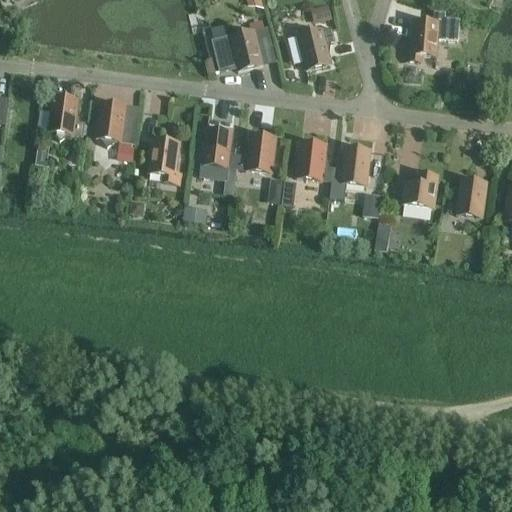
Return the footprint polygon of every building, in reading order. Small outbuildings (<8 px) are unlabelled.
[(12,0),(1,0),(4,10),(14,7),(12,0)] [(262,0),(247,0),(249,7),(264,9),(262,0)] [(328,9),(313,12),(316,26),(332,23),(328,9)] [(404,54),(403,65),(420,66),(421,59),(436,60),(437,45),(441,45),(456,47),(458,25),(443,23),(443,19),(432,18),(432,26),(413,25),(413,32),(411,54),(404,54)] [(297,40),(306,75),(331,69),(325,48),(335,45),(331,31),(316,35),(308,29),(302,38),(297,40)] [(232,54),(215,58),(220,76),(237,71),(238,76),(263,69),(258,50),(268,47),(264,32),(248,36),(240,30),(234,39),(229,40),(232,54)] [(467,85),(466,98),(480,99),(481,86),(467,85)] [(78,103),(53,99),(49,135),(53,136),(60,144),(69,138),(83,140),(85,125),(76,124),(78,103)] [(126,109),(101,106),(96,141),(101,142),(107,151),(116,144),(121,145),(126,109)] [(202,169),(200,183),(223,186),(221,199),(231,201),(234,173),(237,173),(238,159),(229,158),(232,136),(206,133),(202,169)] [(248,160),(238,159),(237,173),(271,178),(276,142),(250,139),(248,160)] [(181,188),(182,177),(175,176),(179,147),(154,144),(149,177),(164,178),(163,186),(181,188)] [(296,182),(331,186),(333,172),(323,171),(326,149),(301,146),(296,182)] [(120,147),(118,163),(133,165),(135,149),(120,147)] [(342,173),(333,172),(331,186),(337,187),(366,190),(370,155),(345,152),(342,173)] [(433,212),(437,180),(417,178),(416,188),(405,186),(402,208),(433,212)] [(271,184),(270,191),(273,196),(282,197),(283,185),(271,184)] [(481,222),(486,187),(461,184),(456,219),(481,222)] [(282,197),(280,209),(293,210),(294,198),(295,191),(292,186),(283,185),(282,197)] [(331,186),(329,203),(339,204),(340,195),(336,195),(337,187),(331,186)] [(365,199),(363,220),(375,222),(378,200),(365,199)] [(133,206),(131,218),(142,219),(144,208),(133,206)] [(184,211),(182,228),(203,231),(205,214),(184,211)] [(486,241),(486,242),(499,244),(501,232),(487,230),(486,241)] [(375,245),(372,255),(385,258),(387,247),(375,245)]
